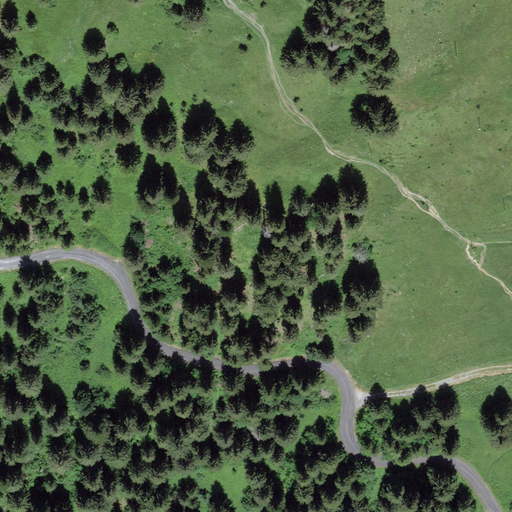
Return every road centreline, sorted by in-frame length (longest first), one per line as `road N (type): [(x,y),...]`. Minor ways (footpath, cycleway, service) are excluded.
road 1 (unclassified): [(498,511),(454,461),(379,460),(351,448),(347,385),(326,363),(244,369),(150,343),(119,273),(84,253),(0,263)]
road 2 (track): [(350,400),(511,368)]
